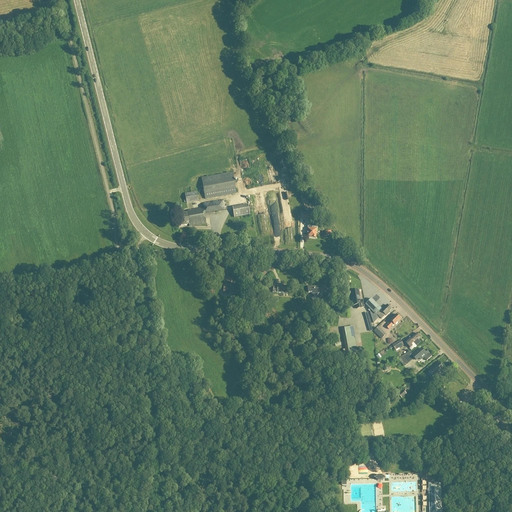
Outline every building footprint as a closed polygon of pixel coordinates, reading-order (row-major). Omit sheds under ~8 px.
[(232,174),(222,175),(201,179),(205,200),(236,194),(232,174)] [(196,192),(184,194),(186,204),(198,202),(196,192)] [(309,208),(305,196),(300,197),(303,210),(309,208)] [(179,214),(180,220),(181,226),(189,225),(190,227),(206,224),(205,214),(225,210),(223,201),(218,202),(218,201),(202,204),(203,208),(188,211),(188,213),(179,214)] [(316,229),(316,225),(308,224),(307,229),(307,238),(308,238),(308,239),(310,239),(310,238),(315,238),(316,229)] [(224,284),(223,292),(237,293),(238,285),(230,285),(230,284),(224,284)] [(286,294),(287,287),(277,286),(277,285),(273,284),(273,288),(269,288),(269,287),(263,287),(263,293),(265,293),(265,298),(268,298),(269,290),(272,290),(272,293),(286,294)] [(308,294),(312,293),(312,295),(319,300),(322,296),(319,294),(318,290),(314,290),(314,287),(307,288),(308,294)] [(351,295),(353,302),(353,306),(356,305),(357,309),(361,308),(364,307),(363,303),(360,303),(359,297),(360,297),(358,290),(358,291),(358,290),(351,291),(352,295),(351,295)] [(326,294),(321,300),(326,304),(331,298),(326,294)] [(245,309),(255,306),(253,299),(243,301),(245,309)] [(377,315),(381,310),(380,309),(381,309),(371,299),(365,305),(370,310),(369,312),(373,323),(378,318),(376,316),(377,315)] [(391,309),(387,305),(381,310),(377,315),(381,319),(385,315),(385,316),(389,312),(388,311),(391,309)] [(400,319),(396,315),(390,321),(385,326),(388,329),(393,324),(394,325),(400,319)] [(319,325),(313,327),(315,334),(322,331),(319,325)] [(385,335),(378,328),(374,332),(381,339),(385,335)] [(349,354),(357,353),(353,330),(345,332),(349,354)] [(405,342),(409,347),(413,343),(416,346),(420,342),(417,339),(420,337),(417,333),(410,339),(409,338),(405,342)] [(396,350),(404,345),(401,340),(393,345),(396,350)] [(423,357),(424,358),(427,361),(432,357),(429,354),(426,350),(424,352),(421,349),(419,351),(417,349),(412,354),(410,352),(398,360),(400,363),(401,362),(402,363),(405,360),(408,364),(412,360),(410,358),(412,356),(416,360),(418,358),(420,360),(423,357)] [(438,363),(429,371),(435,378),(444,370),(438,363)] [(435,383),(432,380),(425,386),(428,389),(435,383)] [(429,497),(429,511),(440,511),(440,496),(440,490),(440,484),(429,484),(429,492),(430,492),(430,497),(429,497)]
